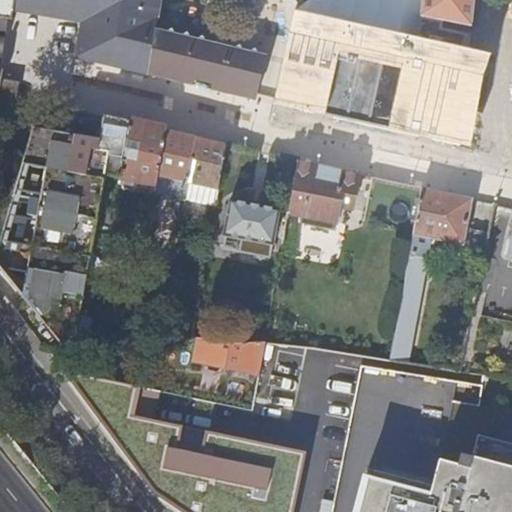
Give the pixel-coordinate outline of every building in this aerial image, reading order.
[(0,0),(0,20),(15,23),(18,5),(84,15),(78,60),(257,100),(267,53),(156,27),(160,0),(0,0)] [(470,48),(472,24),(369,5),(342,0),(295,0),(274,103),(470,149),(485,74),(491,53),(470,48)] [(343,0),(369,5),(422,15),(423,0),(343,0)] [(474,0),(423,0),(422,15),(472,24),(474,0)] [(0,120),(16,123),(22,84),(5,81),(6,73),(0,72),(0,120)] [(164,129),(130,121),(104,115),(99,138),(36,122),(0,242),(0,265),(45,322),(63,345),(78,334),(105,174),(120,177),(119,183),(154,191),(154,189),(164,129)] [(154,189),(185,196),(186,194),(195,135),(164,129),(154,189)] [(186,194),(216,200),(221,172),(227,143),(195,135),(186,194)] [(238,176),(243,146),(227,143),(221,172),(238,176)] [(300,159),(294,187),(303,189),(301,197),(296,201),(294,210),(315,214),(321,214),(321,212),(325,215),(331,216),(337,211),(340,205),(353,207),(360,172),(300,159)] [(474,197),(425,187),(414,235),(464,245),(474,197)] [(281,208),(230,199),(224,234),(274,242),(281,208)] [(511,377),(511,320),(473,312),(461,370),(511,377)] [(195,360),(258,372),(264,340),(240,344),(218,341),(199,338),(195,360)] [(408,392),(480,402),(483,381),(420,372),(420,375),(410,374),(408,392)] [(184,511),(292,511),(304,453),(204,434),(201,455),(175,450),(179,429),(128,419),(134,389),(64,376),(159,496),(184,511)] [(511,511),(511,441),(481,435),(476,458),(464,455),(462,465),(468,466),(464,482),(434,476),(431,486),(367,469),(355,511),(511,511)] [(464,482),(468,466),(462,465),(437,459),(434,476),(464,482)]
